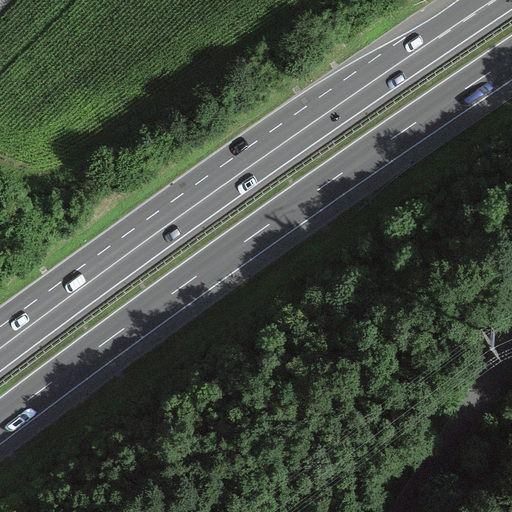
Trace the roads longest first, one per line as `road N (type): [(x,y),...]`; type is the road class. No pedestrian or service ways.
road 1 (motorway): [(0,423),(511,57)]
road 2 (motorway): [(437,37),(0,359)]
road 3 (motorway): [(437,37),(306,106),(0,328)]
road 4 (unclassified): [(511,347),(403,511)]
